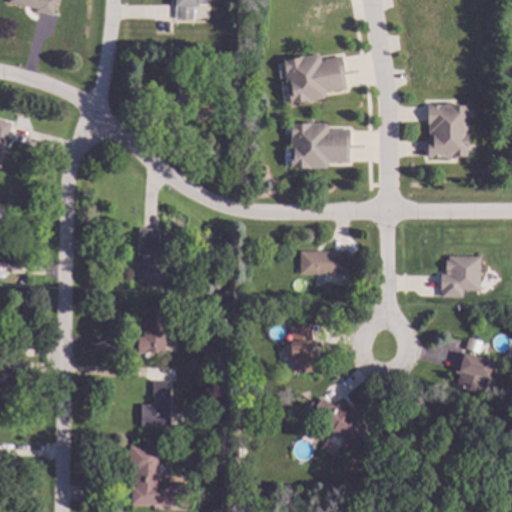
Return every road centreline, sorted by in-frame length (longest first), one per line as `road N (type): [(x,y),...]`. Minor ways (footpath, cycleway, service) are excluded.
road 1 (residential): [(511,215),(247,214),(219,207),(118,137),(92,107),(0,74)]
road 2 (residential): [(106,0),(102,62),(64,194),(60,511)]
road 3 (residential): [(386,215),(386,105),(367,0)]
road 4 (residential): [(380,214),(379,352)]
